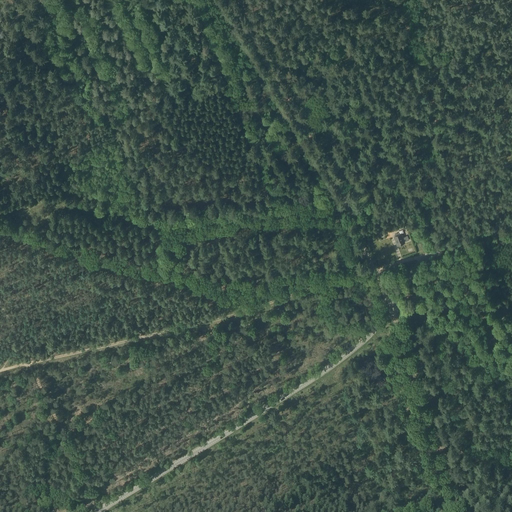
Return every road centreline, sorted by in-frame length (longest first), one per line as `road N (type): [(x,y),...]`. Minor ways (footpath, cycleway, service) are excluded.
road 1 (tertiary): [(97,511),(356,345),(421,261),(511,226)]
road 2 (track): [(412,268),(28,364)]
road 3 (track): [(342,195),(169,221),(60,200),(0,210)]
road 4 (track): [(241,313),(201,289),(0,227)]
road 5 (track): [(342,195),(252,58),(227,0)]
road 6 (track): [(450,511),(392,306)]
road 7 (track): [(392,306),(342,195)]
road 8 (track): [(511,321),(392,306)]
